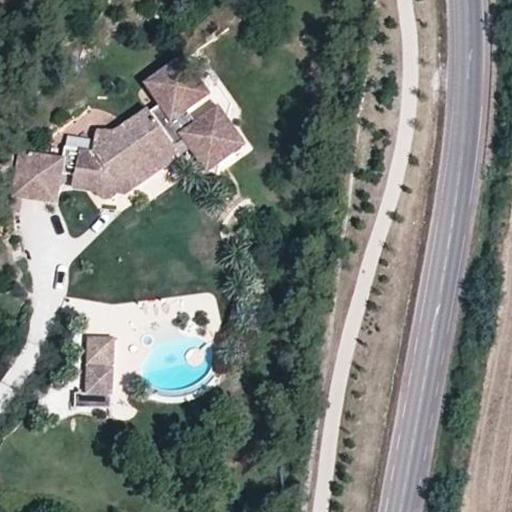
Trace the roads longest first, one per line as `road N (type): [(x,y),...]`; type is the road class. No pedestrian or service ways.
road 1 (tertiary): [(400,511),(453,212),(466,0)]
road 2 (track): [(0,381),(39,329),(70,245)]
